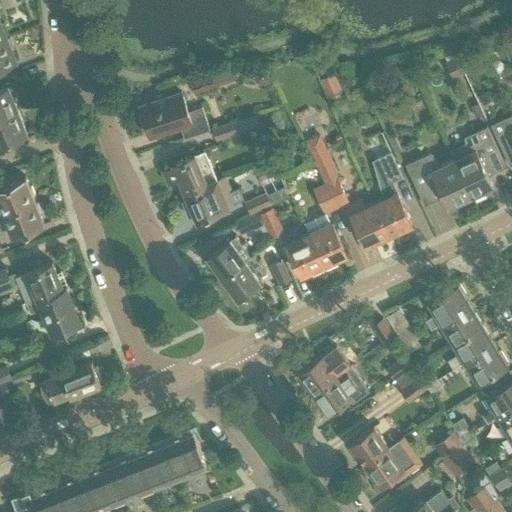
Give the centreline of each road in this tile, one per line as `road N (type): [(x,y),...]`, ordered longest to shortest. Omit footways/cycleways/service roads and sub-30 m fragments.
road 1 (residential): [(55,0),(77,205),(96,276),(155,392)]
road 2 (residential): [(238,354),(113,147),(68,0)]
road 3 (residential): [(475,236),(238,354)]
road 4 (residential): [(356,511),(238,354)]
road 5 (residential): [(155,392),(0,453)]
road 6 (residential): [(188,376),(267,487)]
